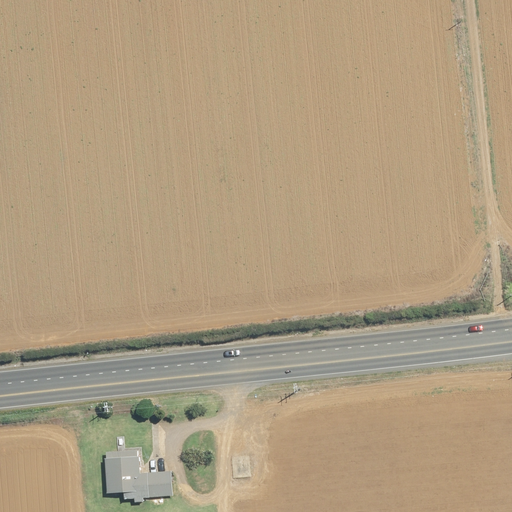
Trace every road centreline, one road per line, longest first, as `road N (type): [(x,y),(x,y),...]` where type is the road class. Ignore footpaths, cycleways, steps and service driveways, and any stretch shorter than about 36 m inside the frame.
road 1 (primary): [(0,399),(511,342)]
road 2 (track): [(506,343),(472,0)]
